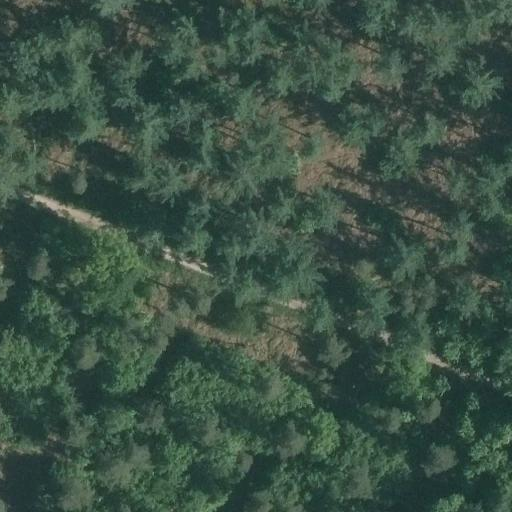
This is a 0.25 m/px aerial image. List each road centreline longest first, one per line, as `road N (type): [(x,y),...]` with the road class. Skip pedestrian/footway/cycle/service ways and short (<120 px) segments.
road 1 (track): [(0,190),(511,392)]
road 2 (track): [(511,414),(438,511)]
